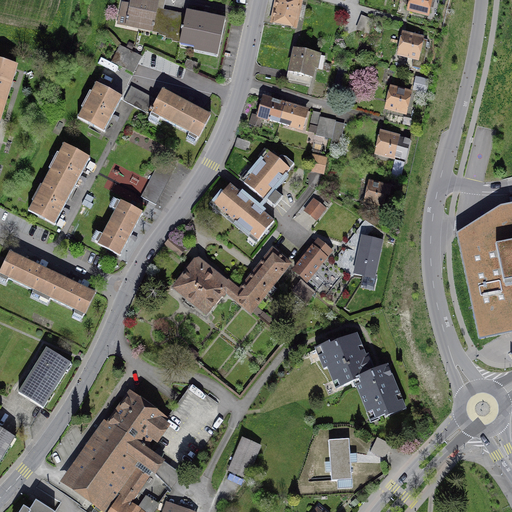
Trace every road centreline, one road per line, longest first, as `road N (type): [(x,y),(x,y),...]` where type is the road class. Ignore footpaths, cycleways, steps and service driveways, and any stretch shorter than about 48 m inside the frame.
road 1 (residential): [(468,390),(437,306),(430,240),(482,0)]
road 2 (residential): [(129,288),(218,151),(260,0)]
road 3 (residential): [(0,498),(71,412),(129,288)]
road 4 (unknown): [(131,107),(53,254)]
road 5 (residential): [(0,231),(129,288)]
road 6 (secondary): [(460,414),(371,511)]
road 7 (unknown): [(210,164),(311,247)]
